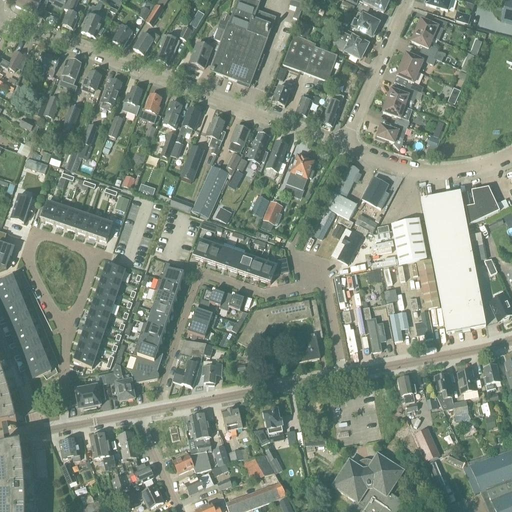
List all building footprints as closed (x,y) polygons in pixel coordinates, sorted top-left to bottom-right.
[(43,12),(17,0),(13,8),(34,18),(43,22),(46,15),(43,13),(43,12)] [(17,0),(43,12),(47,4),(42,1),(41,1),(38,0),(17,0)] [(68,0),(62,11),(68,14),(62,27),(73,32),(79,19),(78,18),(80,14),(74,12),(79,1),(77,0),(68,0)] [(229,27),(211,74),(238,84),(237,86),(248,90),(270,30),(271,30),(275,20),(256,13),(261,0),(238,0),(237,6),(229,27)] [(358,4),(362,6),(368,8),(383,15),(387,6),(373,0),(358,0),(360,1),(358,4)] [(451,0),(449,0),(425,0),(424,5),(426,5),(425,7),(447,14),(451,0)] [(511,0),(506,0),(501,22),(511,25),(511,24),(511,0)] [(99,12),(101,6),(102,4),(99,3),(96,9),(93,8),(88,18),(81,35),(88,38),(97,16),(99,12)] [(147,3),(143,10),(138,19),(144,23),(153,7),(147,3)] [(344,4),(341,9),(351,15),(352,15),(355,10),(344,4)] [(87,6),(83,15),(88,17),(91,8),(87,6)] [(99,14),(98,16),(97,16),(88,38),(95,41),(103,24),(106,17),(99,14)] [(152,14),(145,24),(152,29),(159,19),(152,14)] [(454,22),(467,26),(469,18),(456,14),(454,22)] [(356,17),(354,22),(375,33),(375,31),(377,32),(379,28),(378,27),(378,25),(360,16),(358,15),(356,17)] [(52,16),(49,22),(47,27),(54,30),(59,20),(52,16)] [(415,33),(433,40),(438,29),(444,32),(447,25),(434,21),(432,26),(420,22),(415,33)] [(375,33),(354,22),(350,29),(371,40),(372,39),(373,40),(375,35),(374,34),(375,33)] [(296,36),(305,40),(311,28),(302,24),(296,36)] [(132,35),(121,29),(111,44),(122,51),(132,35)] [(191,34),(184,30),(179,39),(186,43),(191,34)] [(218,30),(213,41),(220,44),(224,32),(218,30)] [(152,43),(153,42),(157,45),(161,38),(152,33),(148,40),(142,37),(133,52),(143,59),(153,43),(152,43)] [(419,55),(435,62),(440,64),(443,57),(437,54),(438,50),(430,46),(433,40),(415,33),(411,44),(422,49),(419,55)] [(368,47),(348,37),(343,35),(339,43),(343,45),(364,55),(368,57),(372,49),(368,47)] [(177,48),(179,43),(163,37),(159,48),(162,49),(156,63),(167,68),(170,61),(171,61),(177,48)] [(318,47),(316,46),(296,37),(284,67),(305,75),(329,84),(339,58),(317,49),(318,47)] [(471,56),(476,58),(477,58),(480,50),(482,45),(476,42),(471,56)] [(335,50),(360,62),(364,64),(368,57),(364,55),(343,45),(339,43),(335,50)] [(197,46),(189,66),(204,71),(211,51),(197,46)] [(0,68),(7,73),(8,71),(13,74),(15,70),(21,59),(22,58),(14,54),(8,66),(0,61),(0,68)] [(58,62),(42,55),(37,68),(45,71),(44,76),(52,79),(58,62)] [(401,67),(418,74),(423,63),(433,68),(435,62),(419,55),(417,60),(406,56),(401,67)] [(21,59),(15,70),(20,73),(25,61),(21,59)] [(80,67),(69,63),(66,71),(64,70),(61,78),(63,79),(61,84),(73,88),(74,83),(75,83),(80,67)] [(344,69),(354,74),(357,68),(347,63),(344,69)] [(404,89),(417,94),(421,96),(423,90),(413,86),(418,74),(401,67),(396,78),(407,83),(404,89)] [(282,83),(286,72),(280,70),(276,81),(282,83)] [(101,79),(89,75),(86,83),(85,82),(82,89),(81,93),(88,96),(90,92),(95,94),(101,79)] [(0,81),(0,87),(12,94),(14,89),(0,81)] [(101,110),(111,113),(116,101),(121,87),(111,83),(108,89),(106,89),(103,97),(105,97),(101,107),(100,110),(101,110)] [(11,99),(12,99),(15,100),(16,100),(20,89),(15,87),(11,99)] [(413,106),(417,94),(404,89),(402,96),(390,92),(386,103),(404,109),(406,103),(413,106)] [(285,93),(277,90),(272,105),(284,110),(290,95),(289,94),(290,91),(286,90),(285,93)] [(140,108),(137,107),(140,100),(142,95),(132,91),(129,97),(127,96),(124,104),(125,105),(123,111),(137,116),(140,108)] [(314,100),(304,96),(302,101),(301,101),(295,115),(307,120),(309,111),(311,112),(313,106),(312,106),(314,100)] [(150,97),(144,113),(142,118),(155,122),(156,118),(157,118),(159,111),(158,110),(161,101),(150,97)] [(51,99),(43,118),(53,121),(60,102),(51,99)] [(48,102),(40,100),(33,118),(41,121),(48,102)] [(393,128),(406,133),(409,124),(400,121),(404,109),(386,103),(382,115),(396,120),(393,128)] [(170,105),(165,121),(163,126),(175,130),(177,125),(178,126),(180,119),(179,118),(182,109),(170,105)] [(321,125),(332,129),(338,115),(336,114),(337,109),(329,106),(327,111),(327,110),(321,125)] [(71,107),(61,133),(72,137),(81,111),(71,107)] [(200,116),(188,112),(182,129),(186,130),(185,135),(192,137),(194,133),(200,116)] [(122,122),(114,119),(107,138),(115,141),(122,122)] [(19,128),(36,136),(40,128),(23,120),(19,128)] [(205,138),(218,143),(223,145),(226,135),(222,133),(224,125),(213,121),(211,127),(209,127),(205,138)] [(90,127),(83,146),(92,149),(99,130),(90,127)] [(403,141),(406,133),(393,128),(392,131),(380,127),(375,141),(384,144),(384,142),(393,146),(393,147),(399,153),(402,148),(403,141)] [(150,128),(145,140),(152,142),(157,131),(150,128)] [(249,133),(236,128),(230,144),(231,145),(228,152),(240,157),(243,149),(249,133)] [(432,138),(438,140),(441,132),(435,130),(432,138)] [(161,158),(169,161),(177,137),(169,134),(161,158)] [(269,141),(258,136),(252,151),(253,152),(251,156),(261,160),(262,155),(263,156),(269,141)] [(287,149),(275,144),(270,160),(268,166),(279,170),(281,164),(287,149)] [(220,149),(214,147),(211,154),(217,156),(220,149)] [(203,153),(192,150),(181,180),(192,184),(203,153)] [(241,161),(235,157),(228,170),(234,174),(241,161)] [(296,190),(302,192),(307,179),(311,181),(313,174),(309,173),(312,164),(297,159),(284,194),(293,197),(296,190)] [(241,160),(236,170),(242,174),(247,163),(241,160)] [(24,170),(35,173),(38,164),(27,161),(24,170)] [(356,173),(346,168),(338,186),(348,191),(356,173)] [(228,177),(212,169),(191,214),(208,221),(228,177)] [(234,192),(242,176),(236,173),(228,189),(234,192)] [(131,191),(134,181),(126,178),(122,187),(131,191)] [(371,180),(360,203),(375,210),(386,187),(371,180)] [(155,192),(140,187),(137,196),(151,201),(155,192)] [(465,209),(468,228),(499,213),(488,190),(471,193),(474,208),(465,209)] [(469,206),(467,194),(460,196),(463,207),(469,206)] [(332,195),(324,210),(348,223),(356,208),(332,195)] [(420,203),(432,263),(441,310),(446,335),(485,328),(472,261),(468,237),(460,195),(420,203)] [(19,198),(10,222),(23,227),(32,202),(19,198)] [(126,212),(129,202),(119,199),(116,209),(126,212)] [(194,207),(173,199),(169,208),(190,216),(194,207)] [(51,226),(58,208),(46,204),(40,222),(51,226)] [(270,204),(263,223),(275,227),(282,208),(270,204)] [(62,230),(68,211),(58,208),(51,226),(62,230)] [(249,216),(256,219),(261,221),(264,215),(252,210),(249,216)] [(73,233),(79,215),(68,211),(62,230),(73,233)] [(215,220),(226,225),(229,219),(218,213),(215,220)] [(84,237),(90,219),(79,215),(73,233),(84,237)] [(328,215),(315,240),(322,244),(335,219),(328,215)] [(503,219),(508,231),(511,228),(511,217),(511,215),(503,219)] [(84,237),(95,241),(101,222),(90,219),(84,237)] [(425,260),(418,220),(390,226),(398,265),(425,260)] [(488,227),(490,231),(503,225),(501,220),(488,227)] [(101,222),(95,241),(106,244),(112,226),(101,222)] [(344,230),(336,226),(331,237),(338,241),(344,230)] [(386,227),(375,229),(377,235),(387,233),(386,227)] [(358,228),(355,234),(365,239),(368,233),(358,228)] [(0,273),(6,271),(9,264),(10,260),(11,260),(15,250),(3,246),(1,245),(4,235),(0,233),(0,273)] [(468,237),(472,261),(475,260),(476,263),(485,261),(480,235),(468,237)] [(194,260),(205,264),(212,242),(201,239),(194,260)] [(212,242),(205,264),(216,268),(221,251),(211,247),(212,242)] [(216,268),(226,271),(232,254),(221,251),(216,268)] [(226,271),(237,275),(243,258),(232,254),(226,271)] [(237,275),(248,279),(254,262),(243,258),(237,275)] [(265,265),(259,282),(270,286),(273,278),(289,275),(286,261),(276,263),(274,269),(265,265)] [(265,265),(254,262),(248,279),(259,282),(265,265)] [(425,313),(441,310),(432,262),(416,265),(425,313)] [(484,263),(490,278),(497,275),(491,262),(484,263)] [(158,281),(180,289),(184,277),(180,276),(181,270),(165,265),(161,275),(165,276),(163,283),(158,281)] [(106,266),(103,277),(121,283),(125,273),(106,266)] [(378,272),(367,274),(369,283),(380,281),(378,272)] [(118,294),(121,283),(103,277),(99,288),(118,294)] [(0,299),(18,292),(13,280),(0,285),(0,299)] [(155,292),(176,300),(180,289),(158,281),(155,292)] [(95,299),(114,305),(118,294),(99,288),(95,299)] [(206,315),(217,319),(217,318),(207,315),(210,305),(219,308),(219,310),(224,294),(222,293),(221,295),(204,290),(197,311),(195,311),(197,312),(206,315)] [(23,303),(18,292),(0,299),(0,307),(1,310),(2,312),(23,303)] [(151,303),(173,310),(176,300),(155,292),(151,303)] [(224,294),(219,310),(228,314),(229,310),(240,313),(244,301),(224,294)] [(489,304),(498,324),(502,322),(504,323),(508,321),(509,319),(511,317),(511,314),(504,298),(489,304)] [(95,299),(92,310),(110,316),(114,305),(95,299)] [(415,300),(408,301),(411,312),(417,311),(415,300)] [(6,324),(27,315),(23,303),(2,312),(2,314),(6,322),(6,324)] [(173,310),(151,303),(155,305),(152,315),(169,321),(173,310)] [(255,314),(237,345),(253,354),(268,328),(310,320),(314,338),(298,341),(302,364),(319,361),(315,341),(322,340),(315,303),(255,314)] [(391,305),(385,306),(387,317),(393,316),(391,305)] [(362,311),(361,311),(364,322),(370,320),(368,309),(362,311)] [(88,320),(107,327),(110,316),(92,310),(88,320)] [(191,323),(208,329),(213,330),(217,319),(206,315),(197,312),(195,311),(191,323)] [(348,313),(342,315),(344,325),(350,324),(348,313)] [(10,333),(11,335),(32,327),(27,315),(6,324),(7,325),(10,333)] [(165,332),(169,321),(152,315),(148,326),(144,324),(144,325),(165,332)] [(390,318),(396,345),(409,342),(404,315),(390,318)] [(84,331),(103,337),(107,327),(88,320),(84,331)] [(363,323),(369,355),(380,353),(373,321),(363,323)] [(208,329),(191,323),(187,335),(192,336),(198,338),(205,340),(208,329)] [(236,335),(241,328),(237,325),(235,324),(231,332),(236,335)] [(165,332),(144,325),(140,335),(162,343),(165,332)] [(37,338),(32,327),(11,335),(12,337),(15,345),(16,347),(37,338)] [(343,329),(348,361),(354,360),(349,328),(343,329)] [(103,337),(84,331),(81,342),(99,348),(103,337)] [(162,343),(140,335),(136,346),(158,354),(162,343)] [(42,350),(37,338),(16,347),(16,349),(20,357),(21,359),(42,350)] [(81,342),(77,353),(96,359),(99,348),(81,342)] [(202,358),(206,347),(183,343),(177,362),(179,363),(173,384),(192,390),(202,358)] [(136,346),(133,357),(154,364),(158,354),(136,346)] [(213,349),(206,347),(202,358),(209,360),(213,349)] [(46,362),(42,350),(21,359),(21,360),(24,368),(25,370),(46,362)] [(92,370),(96,359),(77,353),(73,364),(92,370)] [(151,373),(154,364),(133,357),(132,357),(137,359),(131,376),(135,386),(156,382),(157,381),(158,379),(158,376),(156,375),(151,373)] [(51,373),(46,362),(25,370),(26,372),(30,382),(51,373)] [(119,404),(127,403),(122,379),(121,374),(121,368),(116,366),(113,375),(104,377),(105,383),(116,381),(116,385),(115,386),(116,391),(115,392),(116,395),(117,396),(119,404)] [(0,429),(1,429),(6,428),(17,426),(15,420),(14,413),(11,405),(11,402),(8,393),(4,381),(1,372),(0,369),(0,429)] [(500,385),(496,369),(483,372),(485,381),(483,382),(485,388),(487,393),(495,391),(494,386),(500,385)] [(202,370),(202,378),(204,378),(204,385),(208,385),(208,388),(214,388),(214,386),(215,386),(216,370),(202,370)] [(458,376),(457,376),(461,396),(475,393),(471,374),(465,375),(464,374),(459,375),(458,376)] [(447,377),(434,380),(437,394),(437,395),(434,396),(440,407),(446,406),(447,412),(451,412),(453,411),(454,418),(455,418),(467,416),(465,403),(453,405),(452,400),(447,377)] [(129,378),(122,379),(127,403),(134,401),(131,383),(130,383),(129,378)] [(410,380),(398,383),(401,399),(403,398),(404,403),(404,407),(407,406),(415,404),(413,396),(416,395),(414,387),(411,387),(410,380)] [(86,390),(90,411),(96,410),(96,409),(100,408),(99,403),(106,402),(103,387),(86,390)] [(83,412),(90,411),(86,390),(69,393),(72,408),(78,407),(79,412),(83,411),(83,412)] [(487,398),(489,405),(497,403),(496,396),(487,398)] [(499,407),(492,410),(496,420),(504,417),(499,407)] [(235,432),(236,432),(248,430),(246,424),(241,425),(237,411),(232,412),(226,413),(226,414),(221,415),(225,435),(230,434),(231,438),(236,437),(235,432)] [(268,437),(277,435),(279,443),(284,441),(281,429),(282,429),(280,422),(279,423),(277,412),(263,415),(267,432),(268,437)] [(206,417),(198,419),(203,447),(209,445),(208,441),(211,440),(206,417)] [(493,418),(485,420),(487,431),(495,429),(493,418)] [(197,448),(203,447),(198,419),(189,420),(193,441),(187,442),(190,456),(198,454),(197,448)] [(176,427),(160,431),(162,441),(165,441),(166,449),(175,448),(176,456),(189,450),(185,431),(177,433),(176,427)] [(1,429),(4,450),(10,449),(6,428),(1,429)] [(426,465),(439,459),(426,432),(413,438),(426,465)] [(98,438),(101,456),(102,460),(104,468),(107,467),(108,470),(108,474),(111,473),(110,469),(115,468),(113,458),(111,459),(106,437),(98,438)] [(131,437),(120,440),(125,465),(121,466),(124,474),(135,470),(133,461),(136,461),(131,437)] [(102,460),(101,456),(98,438),(89,440),(94,462),(102,460)] [(76,442),(59,445),(62,461),(72,460),(73,464),(80,462),(79,458),(76,442)] [(198,454),(199,456),(206,454),(211,453),(209,445),(203,447),(197,448),(198,454)] [(0,511),(25,511),(26,504),(26,503),(25,496),(25,492),(25,484),(25,482),(24,471),(23,468),(22,460),(21,453),(20,447),(14,448),(11,448),(10,449),(4,450),(0,450),(0,511)] [(224,449),(213,453),(217,469),(229,466),(224,449)] [(30,452),(21,453),(22,460),(23,468),(24,471),(25,482),(33,481),(48,480),(45,451),(37,452),(30,452)] [(265,454),(270,463),(275,460),(271,451),(265,454)] [(241,463),(243,463),(240,453),(229,456),(232,465),(241,463)] [(211,471),(206,454),(199,456),(188,458),(187,457),(173,464),(179,476),(192,470),(195,476),(211,471)] [(504,456),(469,469),(480,495),(481,495),(485,493),(493,511),(511,511),(511,455),(511,454),(504,456)] [(356,467),(349,462),(331,489),(355,504),(354,506),(352,505),(347,511),(401,511),(405,506),(391,496),(390,499),(388,497),(403,474),(377,456),(372,464),(371,463),(370,463),(368,462),(367,462),(366,462),(365,462),(363,462),(362,463),(361,463),(360,464),(359,464),(358,465),(357,466),(356,467)] [(446,462),(462,470),(465,463),(450,456),(446,462)] [(429,467),(439,491),(446,488),(439,471),(442,469),(439,463),(436,464),(429,467)] [(76,483),(69,465),(60,469),(67,487),(76,483)] [(124,474),(126,479),(126,480),(129,488),(133,487),(133,489),(138,487),(153,481),(148,469),(134,476),(132,471),(124,474)] [(82,473),(85,482),(94,478),(90,470),(82,473)] [(199,480),(197,481),(195,477),(188,479),(190,484),(185,486),(190,498),(204,492),(203,491),(208,490),(213,487),(208,477),(203,479),(199,481),(199,480)] [(431,487),(427,478),(422,480),(426,490),(431,487)] [(125,479),(111,483),(116,497),(129,493),(125,479)] [(229,480),(216,486),(219,493),(232,488),(229,480)] [(268,491),(225,506),(227,511),(250,511),(288,498),(280,485),(268,489),(268,491)] [(450,504),(453,503),(451,498),(448,499),(447,495),(449,494),(447,488),(444,489),(439,491),(446,507),(451,505),(450,504)] [(141,496),(148,511),(163,505),(155,489),(141,496)] [(133,493),(126,495),(131,508),(138,505),(133,493)] [(91,503),(89,497),(81,500),(83,506),(91,503)] [(291,511),(286,500),(278,503),(282,511),(291,511)]
